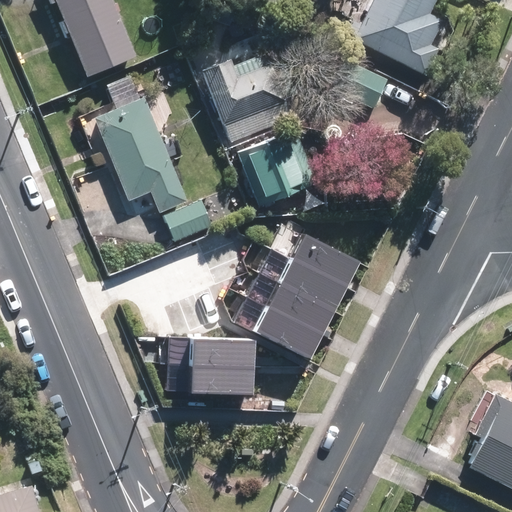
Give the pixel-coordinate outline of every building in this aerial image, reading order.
[(107,0),(55,0),(87,73),(131,54),(107,0)] [(429,0),(375,0),(356,38),(422,70),(432,49),(426,46),(440,15),(426,8),(429,0)] [(156,37),(130,47),(134,58),(136,63),(163,53),(156,37)] [(229,64),(207,72),(232,139),(288,117),(265,59),(232,71),(229,64)] [(182,198),(141,101),(95,121),(127,197),(151,186),(160,207),(182,198)] [(273,144),(242,157),(259,198),(290,186),(273,144)] [(199,203),(168,216),(177,238),(209,225),(199,203)] [(355,256),(300,229),(248,325),(306,354),(355,256)] [(249,333),(155,329),(152,387),(247,390),(249,333)] [(511,406),(493,397),(466,452),(475,456),(471,464),(511,484),(511,406)] [(33,511),(27,492),(0,500),(0,511),(33,511)]
